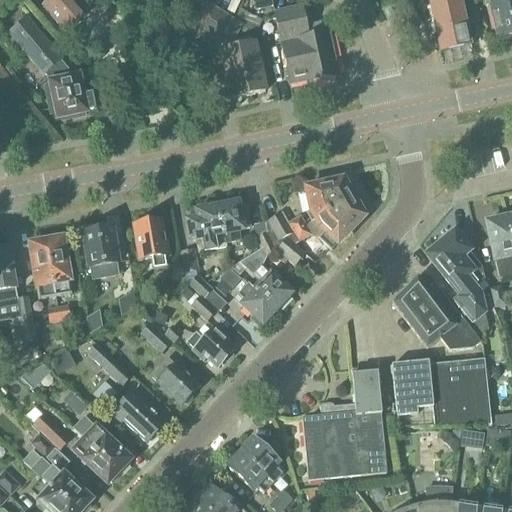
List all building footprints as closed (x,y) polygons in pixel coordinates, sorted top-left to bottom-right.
[(52,0),(42,10),(64,35),(85,17),(84,15),(89,11),(85,6),(89,3),(87,1),(88,0),(52,0)] [(154,0),(127,0),(126,1),(138,16),(156,1),(154,0)] [(427,0),(439,56),(470,49),(459,0),(427,0)] [(511,0),(487,0),(498,43),(511,39),(511,0)] [(209,7),(200,22),(189,15),(176,36),(210,58),(212,67),(223,65),(231,102),(265,95),(254,47),(236,52),(234,43),(243,28),(209,7)] [(300,9),(273,15),(290,87),(309,83),(309,84),(337,78),(327,35),(323,36),(320,24),(305,28),(300,9)] [(62,123),(84,118),(83,115),(85,115),(85,113),(94,111),(91,97),(82,99),(78,80),(73,80),(59,63),(60,62),(25,21),(9,35),(43,77),(45,76),(51,83),(45,88),(50,113),(56,112),(57,120),(61,120),(62,123)] [(315,224),(352,202),(342,184),(305,192),(310,215),(315,224)] [(352,202),(315,224),(319,231),(324,235),(318,243),(330,254),(336,247),(337,247),(363,221),(352,202)] [(216,211),(224,251),(225,251),(225,247),(239,245),(238,235),(241,234),(241,232),(249,230),(244,208),(237,209),(237,207),(216,211)] [(224,251),(216,211),(195,215),(197,222),(186,224),(189,245),(195,244),(197,256),(224,251)] [(272,249),(293,237),(304,229),(299,221),(288,227),(282,218),(264,227),(266,238),(272,249)] [(493,221),(491,224),(485,225),(493,263),(495,263),(498,277),(509,275),(506,260),(511,258),(511,250),(506,221),(504,221),(502,219),(496,219),(493,221)] [(137,228),(134,228),(140,262),(151,260),(153,271),(165,270),(164,258),(168,257),(166,244),(163,244),(160,224),(148,226),(146,224),(139,225),(137,228)] [(310,239),(304,229),(293,237),(298,245),(310,239)] [(85,238),(82,239),(88,272),(89,272),(91,284),(116,279),(115,268),(116,267),(110,234),(98,236),(96,234),(88,235),(85,238)] [(451,290),(464,280),(463,279),(469,273),(467,270),(471,266),(464,257),(468,254),(462,246),(465,243),(458,234),(455,237),(453,235),(425,258),(451,290)] [(256,244),(261,253),(269,250),(266,238),(256,244)] [(275,255),(272,249),(266,238),(269,250),(261,253),(265,261),(275,255)] [(45,242),(55,300),(69,297),(67,284),(68,284),(61,242),(59,243),(56,240),(45,242)] [(39,303),(55,300),(45,242),(34,244),(32,247),(29,248),(35,290),(37,290),(39,303)] [(287,242),(279,251),(300,269),(308,260),(287,242)] [(0,302),(15,301),(14,292),(7,251),(0,251),(0,302)] [(180,255),(186,286),(196,280),(195,273),(197,272),(192,252),(180,255)] [(268,279),(259,270),(266,264),(259,258),(241,268),(252,278),(258,284),(252,290),(276,313),(290,297),(269,278),(268,279)] [(241,281),(230,270),(220,281),(231,292),(241,281)] [(196,280),(186,286),(189,288),(188,288),(203,302),(211,294),(197,280),(196,280)] [(438,288),(428,295),(417,280),(416,281),(415,281),(393,305),(392,307),(426,352),(440,340),(451,354),(472,351),(481,345),(438,288)] [(479,297),(464,280),(451,290),(459,300),(453,306),(470,327),(484,316),(479,297)] [(276,313),(252,290),(251,291),(248,287),(237,298),(244,305),(241,308),(253,319),(250,322),(258,329),(260,326),(262,328),(276,313)] [(493,311),(505,308),(501,289),(488,292),(493,311)] [(133,295),(119,302),(122,319),(136,312),(133,295)] [(198,299),(189,310),(205,325),(215,314),(198,299)] [(27,302),(15,304),(18,321),(13,322),(17,347),(34,345),(27,302)] [(66,310),(56,311),(59,325),(68,323),(66,310)] [(59,325),(56,311),(45,313),(48,327),(59,325)] [(149,328),(140,338),(160,357),(170,347),(149,328)] [(171,330),(164,337),(173,346),(179,339),(171,330)] [(186,347),(202,361),(204,359),(217,371),(224,363),(226,363),(231,358),(231,356),(233,354),(224,346),(226,343),(214,331),(202,344),(195,337),(186,347)] [(130,380),(95,347),(87,356),(121,389),(130,380)] [(166,361),(150,379),(181,408),(183,407),(187,407),(191,402),(191,398),(193,395),(198,390),(184,377),(186,375),(176,365),(173,367),(166,361)] [(484,365),(428,370),(427,364),(391,368),(397,432),(490,429),(484,365)] [(375,370),(351,372),(352,378),(351,378),(354,407),(332,409),(332,407),(319,408),(320,419),(301,421),(307,484),(385,477),(380,417),(376,375),(375,375),(375,370)] [(70,395),(62,404),(77,418),(84,409),(70,395)] [(130,397),(112,416),(121,425),(122,423),(146,445),(148,443),(151,443),(156,439),(156,435),(163,427),(150,414),(152,411),(141,402),(139,405),(130,397)] [(59,453),(69,442),(42,417),(32,428),(59,453)] [(495,429),(503,428),(502,417),(494,418),(495,429)] [(85,444),(120,477),(128,468),(126,466),(129,463),(104,439),(103,440),(95,432),(83,421),(72,433),(85,444)] [(38,438),(31,447),(45,460),(54,452),(38,438)] [(252,442),(240,456),(273,487),(282,477),(277,473),(279,470),(276,467),(277,466),(252,442)] [(120,477),(85,444),(74,456),(82,463),(82,464),(107,487),(109,484),(112,486),(120,477)] [(61,480),(52,472),(32,453),(21,464),(41,483),(71,511),(86,511),(89,510),(88,506),(91,504),(63,478),(61,480)] [(273,487),(240,456),(227,470),(252,494),(253,492),(256,495),(258,493),(263,497),(273,487)] [(4,475),(0,479),(0,487),(11,497),(19,489),(4,475)] [(71,511),(41,483),(30,494),(39,503),(37,505),(45,511),(71,511)] [(231,511),(208,490),(196,504),(203,511),(231,511)] [(275,502),(284,510),(291,503),(282,495),(275,502)] [(271,511),(281,511),(284,510),(275,502),(269,509),(271,511)]
